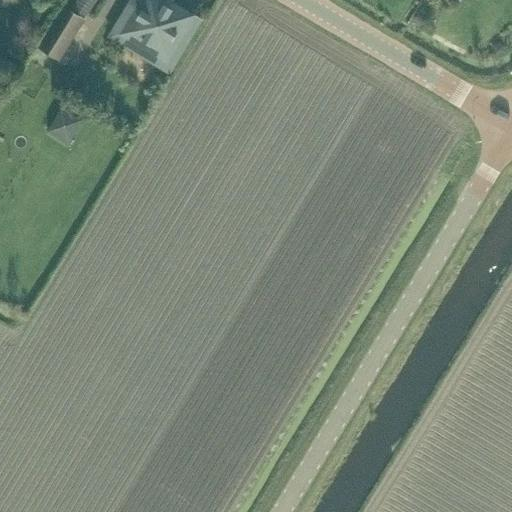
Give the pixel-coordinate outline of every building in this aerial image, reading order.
[(87,15),(96,0),(79,0),(74,7),(87,15)] [(169,10),(160,5),(162,0),(161,0),(141,0),(122,34),(168,61),(195,15),(173,2),(169,10)] [(86,19),(65,6),(39,47),(60,60),(86,19)] [(34,9),(33,20),(44,21),(45,10),(34,9)] [(62,107),(48,131),(69,143),(83,119),(62,107)]
